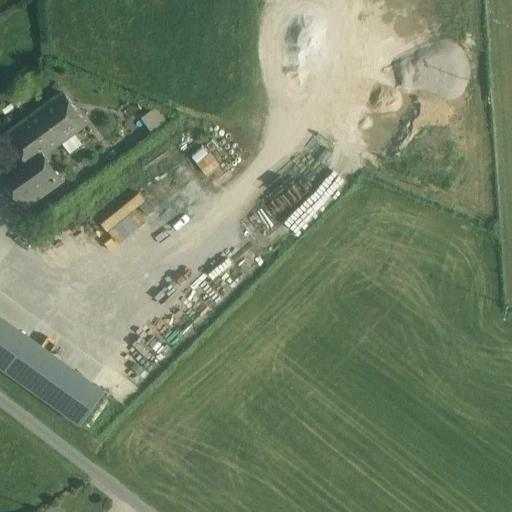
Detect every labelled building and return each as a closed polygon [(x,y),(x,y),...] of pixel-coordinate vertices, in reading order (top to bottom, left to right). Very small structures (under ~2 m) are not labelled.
[(30,161),(39,155),(60,140),(73,131),(84,123),(63,94),(29,118),(9,133),(10,134),(8,135),(9,137),(11,136),(30,161)] [(23,110),(3,124),(9,133),(29,118),(23,110)] [(73,131),(60,140),(70,153),(83,144),(73,131)] [(39,155),(30,161),(8,177),(22,195),(31,188),(52,174),(39,155)] [(105,391),(0,316),(0,365),(81,424),(105,391)]
